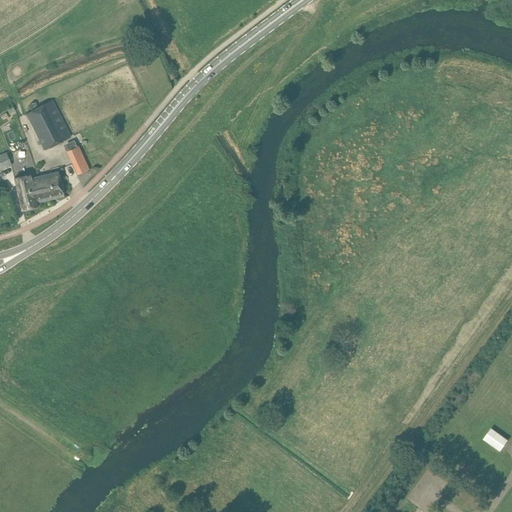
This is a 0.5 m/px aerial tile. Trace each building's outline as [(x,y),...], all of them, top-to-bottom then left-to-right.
[(25,113),(25,114),(44,150),(69,137),(51,100),(25,113)] [(78,175),(89,169),(78,146),(66,151),(78,175)] [(58,173),(38,177),(44,201),(64,196),(58,173)] [(44,201),(38,177),(29,179),(28,175),(14,178),(22,211),(38,207),(37,203),(44,201)] [(509,440),(494,430),(488,439),(503,449),(509,440)]
